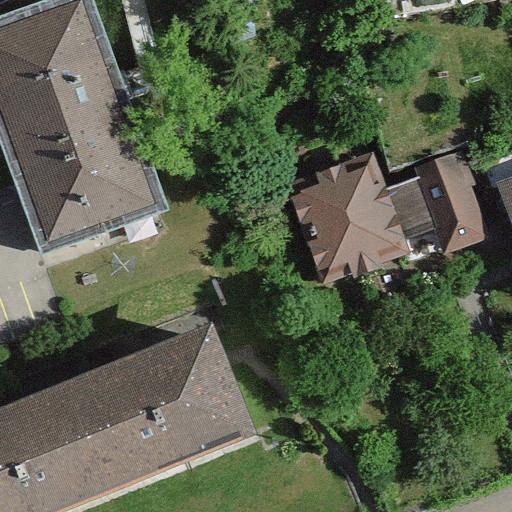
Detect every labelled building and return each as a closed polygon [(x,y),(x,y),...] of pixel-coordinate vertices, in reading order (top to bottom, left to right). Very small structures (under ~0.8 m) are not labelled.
[(0,31),(0,142),(41,262),(162,221),(87,2),(0,31)] [(366,160),(276,195),(316,297),(483,231),(456,164),(380,194),(366,160)] [(511,181),(493,188),(511,239),(511,181)] [(109,345),(123,379),(157,365),(144,331),(109,345)] [(0,511),(91,511),(256,447),(214,343),(157,365),(123,379),(23,418),(0,427),(0,511)] [(0,388),(0,427),(23,418),(10,385),(0,388)]
